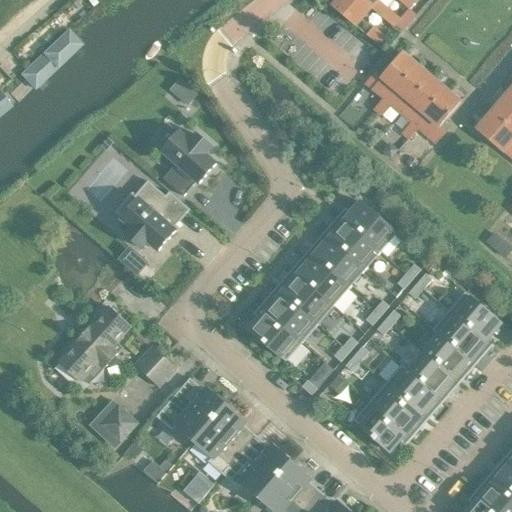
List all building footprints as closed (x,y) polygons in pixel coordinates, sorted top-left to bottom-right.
[(357,26),(372,9),(372,8),(363,0),(339,0),(334,6),(357,26)] [(379,0),(378,0),(363,0),(372,8),(372,9),(394,28),(401,20),(379,0)] [(414,0),(398,0),(409,10),(417,1),(414,0)] [(395,28),(401,33),(408,25),(402,20),(395,28)] [(376,28),(368,37),(378,45),(386,37),(376,28)] [(71,31),(22,75),(41,93),(88,46),(71,31)] [(375,73),(366,84),(366,85),(384,100),(386,97),(389,99),(418,66),(403,54),(382,79),(376,73),(375,73)] [(384,100),(375,110),(382,116),(391,106),(401,114),(432,78),(418,66),(389,99),(386,97),(384,100)] [(432,78),(401,114),(412,123),(403,134),(410,140),(419,129),(421,126),(418,123),(446,90),(432,78)] [(446,90),(418,123),(421,126),(419,129),(437,145),(446,133),(439,127),(460,103),(446,90)] [(2,92),(0,93),(0,118),(14,107),(2,92)] [(511,127),(511,96),(509,94),(494,112),(511,127)] [(511,127),(494,112),(478,130),(511,159),(511,127)] [(178,132),(160,154),(175,166),(164,180),(185,197),(195,184),(200,187),(219,164),(208,155),(215,148),(197,134),(190,142),(178,132)] [(399,151),(390,144),(383,153),(391,160),(399,151)] [(406,163),(414,170),(420,164),(411,156),(406,163)] [(148,242),(159,252),(176,232),(174,230),(191,211),(170,193),(166,197),(149,182),(135,198),(138,201),(123,220),(134,229),(127,237),(142,249),(148,242)] [(381,253),(397,235),(361,203),(345,221),(381,253)] [(366,271),(381,253),(345,221),(340,216),(330,228),(334,232),(328,238),(328,239),(366,271)] [(350,290),(366,271),(328,239),(328,238),(324,235),(314,247),(318,250),(312,256),(312,257),(350,290)] [(493,249),(504,258),(511,248),(511,247),(501,239),(493,249)] [(334,308),(350,290),(312,257),(312,256),(308,253),(298,265),(302,268),(297,274),(296,275),(334,308)] [(131,254),(123,264),(135,274),(143,264),(131,254)] [(421,271),(415,265),(406,275),(413,281),(421,271)] [(318,326),(334,308),(296,275),(297,274),(293,271),(282,283),(286,286),(280,293),(318,326)] [(406,275),(398,285),(404,290),(413,281),(406,275)] [(424,290),(433,281),(426,275),(417,285),(424,290)] [(416,300),(424,290),(417,285),(409,294),(416,300)] [(302,345),(318,326),(280,293),(274,300),(270,296),(260,308),(265,313),(302,345)] [(502,325),(465,293),(449,312),(485,344),(486,343),(502,325)] [(390,307),(383,301),(375,311),(381,317),(390,307)] [(109,308),(60,362),(82,382),(83,381),(89,386),(107,368),(119,354),(118,354),(113,349),(118,344),(132,328),(109,308)] [(375,311),(366,321),(373,327),(381,317),(375,311)] [(392,327),(401,317),(394,311),(386,321),(392,327)] [(485,344),(449,312),(433,330),(471,363),(472,362),(477,356),(481,360),(491,348),(486,343),(485,344)] [(250,331),(286,363),(302,345),(265,313),(250,331)] [(377,331),(384,336),(392,327),(386,321),(377,331)] [(433,330),(417,349),(455,381),(456,380),(461,374),(465,378),(476,366),(472,362),(471,363),(433,330)] [(352,338),(343,348),(350,353),(358,343),(352,338)] [(135,365),(160,390),(178,371),(153,346),(135,365)] [(361,363),(370,353),(363,347),(354,357),(361,363)] [(343,348),(335,357),(341,363),(350,353),(343,348)] [(455,381),(417,349),(402,367),(439,400),(440,399),(445,393),(449,396),(460,384),(456,380),(455,381)] [(346,367),(353,373),(361,363),(354,357),(346,367)] [(440,399),(439,400),(402,367),(386,385),(424,418),(430,411),(434,414),(444,402),(440,399)] [(190,380),(157,418),(172,432),(176,428),(193,443),(194,442),(226,407),(224,405),(207,390),(205,393),(190,380)] [(318,390),(308,381),(302,388),(312,396),(318,390)] [(386,385),(370,403),(407,434),(406,435),(412,440),(422,428),(418,424),(424,418),(386,385)] [(327,409),(333,402),(323,394),(317,400),(327,409)] [(370,403),(354,422),(390,453),(406,435),(407,434),(370,403)] [(119,405),(100,426),(121,445),(140,424),(119,405)] [(194,442),(193,443),(195,444),(212,460),(214,458),(227,470),(222,476),(223,477),(256,437),(243,425),(245,423),(226,407),(194,442)] [(256,437),(223,477),(237,489),(241,485),(259,500),(291,463),(272,447),(270,449),(256,437)] [(511,493),(511,462),(510,461),(511,460),(507,457),(497,469),(501,472),(495,479),(511,493)] [(291,463),(259,500),(272,511),(282,511),(290,502),(301,511),(306,511),(322,494),(308,482),(310,479),(291,463)] [(485,482),(474,494),(480,499),(480,498),(496,511),(511,511),(511,493),(495,479),(489,485),(485,482)] [(322,494),(306,511),(348,511),(338,503),(336,506),(322,494)] [(480,499),(468,511),(496,511),(480,498),(480,499)]
